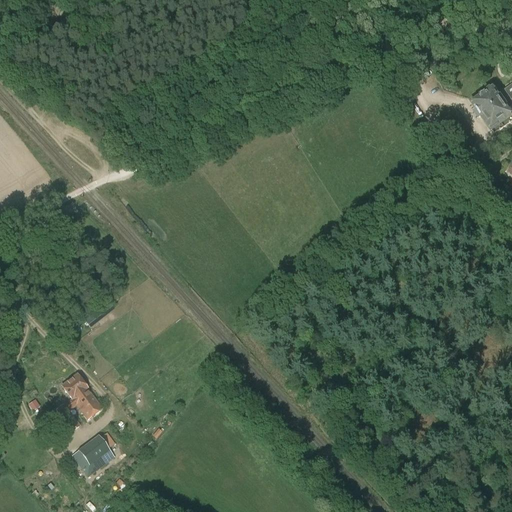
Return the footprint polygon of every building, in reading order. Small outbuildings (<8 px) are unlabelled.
[(494,135),(511,121),(511,116),(508,110),(511,107),(511,85),(504,91),(505,92),(498,96),(493,89),(472,104),(476,109),(474,111),(479,119),(482,117),(494,135)] [(82,320),(89,328),(113,309),(106,301),(82,320)] [(81,427),(69,413),(76,408),(87,422),(103,410),(89,391),(88,392),(76,376),(62,387),(71,400),(55,412),(72,434),(81,427)] [(28,406),(33,413),(40,407),(35,401),(28,406)] [(152,437),(156,440),(161,433),(158,430),(152,437)] [(113,446),(105,435),(100,439),(98,437),(70,458),(86,479),(114,459),(108,450),(113,446)]
